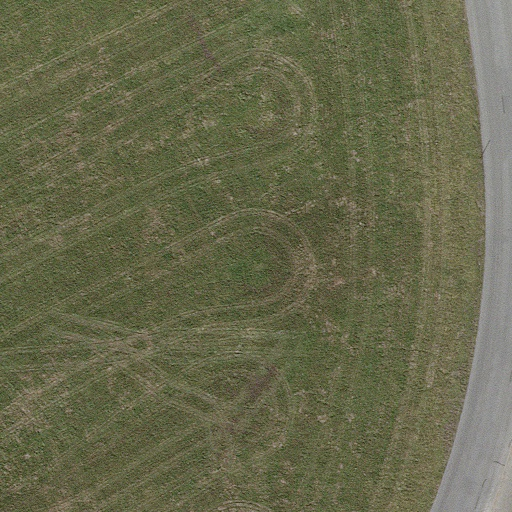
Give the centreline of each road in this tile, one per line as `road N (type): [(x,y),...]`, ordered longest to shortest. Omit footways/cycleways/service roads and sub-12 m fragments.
road 1 (unclassified): [(493,0),(511,182)]
road 2 (unclassified): [(511,339),(482,480),(467,511)]
